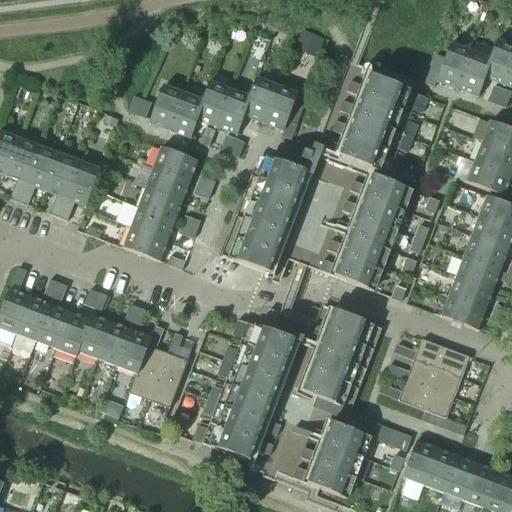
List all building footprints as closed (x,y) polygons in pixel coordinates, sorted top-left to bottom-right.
[(503,87),(511,63),(511,48),(496,43),(489,61),(490,62),(483,80),(484,80),(503,87)] [(456,91),(470,54),(450,46),(444,61),(435,57),(425,86),(433,89),(436,83),(456,91)] [(490,62),(489,61),(470,54),(456,91),(477,99),(484,80),(483,80),(490,62)] [(511,90),(511,63),(503,87),(511,90)] [(374,179),(406,93),(369,79),(371,74),(349,66),(314,157),(312,158),(304,155),(300,163),(298,162),(294,172),(269,162),(247,222),(235,218),(228,239),(239,243),(231,264),(268,278),(266,282),(278,287),(287,262),(301,268),(370,294),(408,192),(374,179)] [(262,126),(276,89),(255,81),(248,99),(249,100),(242,118),(244,119),(262,126)] [(216,129),(230,92),(209,84),(201,103),(203,103),(196,122),(197,122),(216,129)] [(169,133),(183,96),(162,88),(148,125),(169,133)] [(286,124),(297,96),(276,89),(262,126),(283,133),(281,139),(290,142),(295,128),(286,124)] [(496,107),(501,92),(493,89),(487,104),(496,107)] [(249,100),(248,99),(230,92),(216,129),(236,137),(244,119),(242,118),(249,100)] [(505,110),(510,96),(501,92),(496,107),(505,110)] [(203,103),(201,103),(183,96),(169,133),(190,141),(197,122),(196,122),(203,103)] [(421,116),(426,101),(414,96),(413,100),(416,101),(412,112),(421,116)] [(136,117),(142,102),(133,99),(127,114),(136,117)] [(145,121),(150,106),(142,102),(136,117),(145,121)] [(411,141),(416,127),(407,124),(402,138),(411,141)] [(511,132),(489,124),(481,145),(511,156),(511,132)] [(208,149),(214,134),(205,131),(199,146),(208,149)] [(0,176),(5,179),(19,142),(0,134),(0,176)] [(406,155),(411,141),(402,138),(397,152),(406,155)] [(229,157),(234,142),(226,139),(220,154),(229,157)] [(18,205),(39,149),(19,142),(5,179),(16,183),(8,202),(18,205)] [(238,160),(243,145),(234,142),(229,157),(238,160)] [(511,156),(481,145),(474,165),(511,179),(511,156)] [(45,194),(59,157),(39,149),(18,205),(27,209),(34,190),(45,194)] [(189,185),(197,164),(160,150),(152,171),(189,185)] [(57,220),(79,164),(59,157),(45,194),(55,198),(48,216),(57,220)] [(396,182),(401,167),(392,163),(387,179),(396,182)] [(85,209),(99,172),(79,164),(57,220),(67,224),(74,205),(85,209)] [(511,179),(474,165),(466,185),(503,199),(507,188),(511,189),(511,179)] [(182,205),(189,185),(152,171),(145,191),(182,205)] [(211,193),(214,184),(199,179),(196,187),(211,193)] [(208,202),(211,193),(196,187),(193,196),(208,202)] [(174,225),(182,205),(145,191),(137,211),(174,225)] [(511,232),(511,209),(486,199),(478,220),(511,232)] [(433,217),(438,204),(429,200),(424,213),(433,217)] [(167,245),(174,225),(137,211),(130,230),(167,245)] [(196,233),(199,224),(184,218),(181,227),(196,233)] [(507,254),(511,240),(511,232),(478,220),(470,240),(507,254)] [(193,241),(196,233),(181,227),(178,236),(193,241)] [(422,244),(427,231),(418,228),(413,241),(422,244)] [(159,265),(167,245),(130,230),(122,251),(159,265)] [(500,274),(507,254),(470,240),(463,260),(500,274)] [(417,257),(422,244),(413,241),(408,254),(417,257)] [(181,273),(184,264),(169,259),(166,268),(181,273)] [(492,293),(500,274),(463,260),(455,279),(492,293)] [(410,277),(415,264),(406,261),(401,274),(410,277)] [(20,288),(26,274),(17,270),(11,285),(20,288)] [(511,288),(511,278),(507,276),(503,285),(511,288)] [(485,313),(492,293),(455,279),(448,299),(485,313)] [(52,300),(57,285),(49,282),(43,297),(52,300)] [(61,303),(66,289),(57,285),(52,300),(61,303)] [(399,305),(404,291),(395,288),(390,301),(399,305)] [(0,330),(15,337),(29,300),(9,292),(0,314),(0,330)] [(92,310),(98,295),(89,292),(83,307),(92,310)] [(101,313),(106,299),(98,295),(92,310),(101,313)] [(477,334),(485,313),(448,299),(440,320),(477,334)] [(35,344),(49,307),(29,300),(15,337),(35,344)] [(55,352),(69,314),(49,307),(35,344),(55,352)] [(133,325),(138,311),(129,307),(124,322),(133,325)] [(506,321),(510,312),(495,307),(492,316),(506,321)] [(339,409),(369,327),(321,309),(315,324),(311,322),(308,330),(280,319),(278,318),(279,316),(267,311),(266,316),(268,317),(263,332),(258,330),(250,351),(239,347),(237,353),(227,349),(217,377),(226,381),(231,367),(242,371),(212,451),(344,501),(367,439),(362,437),(344,430),(350,413),(339,409)] [(141,329),(147,314),(138,311),(133,325),(141,329)] [(89,322),(88,322),(69,314),(55,352),(76,359),(78,355),(77,354),(89,322)] [(503,330),(506,321),(492,316),(488,324),(503,330)] [(96,362),(110,325),(89,317),(88,322),(89,322),(77,354),(78,355),(96,362)] [(241,341),(247,326),(237,322),(231,337),(241,341)] [(116,369),(130,332),(110,325),(96,362),(116,369)] [(157,345),(162,331),(155,329),(151,340),(150,342),(157,345)] [(136,376),(146,349),(147,349),(150,342),(151,340),(130,332),(116,369),(135,376),(136,376)] [(177,350),(181,339),(174,336),(170,347),(177,350)] [(459,381),(467,360),(421,342),(413,363),(459,381)] [(404,360),(407,352),(395,348),(393,355),(404,360)] [(148,403),(166,356),(147,349),(146,349),(136,376),(135,376),(128,395),(148,403)] [(169,411),(187,364),(166,356),(148,403),(169,411)] [(459,381),(413,363),(406,383),(452,401),(459,381)] [(397,379),(400,372),(388,367),(385,375),(397,379)] [(444,421),(452,401),(406,383),(398,404),(424,414),(420,423),(462,438),(466,429),(444,421)] [(389,399),(392,392),(380,387),(378,395),(389,399)] [(211,420),(222,392),(212,389),(202,417),(211,420)] [(401,441),(390,437),(391,433),(384,430),(382,434),(373,431),(374,426),(367,424),(362,437),(367,439),(405,454),(411,440),(402,437),(401,441)] [(201,447),(207,432),(197,428),(192,443),(201,447)] [(423,488),(437,451),(416,443),(402,480),(423,488)] [(499,465),(505,450),(496,446),(490,461),(499,465)] [(508,468),(511,456),(511,452),(505,450),(499,465),(508,468)] [(442,495),(456,459),(437,451),(423,488),(442,495)] [(398,474),(403,461),(394,457),(389,471),(398,474)] [(462,503),(476,466),(456,459),(442,495),(462,503)] [(482,510),(496,473),(476,466),(462,503),(482,510)] [(486,511),(503,511),(511,490),(511,479),(496,473),(482,510),(486,511)] [(511,511),(511,490),(503,511),(511,511)]
